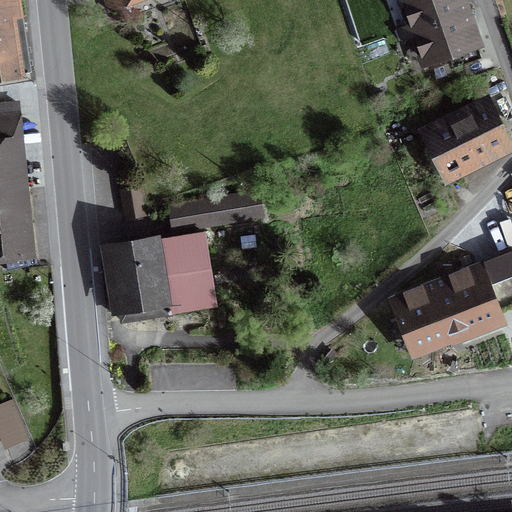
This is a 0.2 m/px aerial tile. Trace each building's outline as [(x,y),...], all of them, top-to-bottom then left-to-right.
[(0,0),(0,71),(18,69),(9,13),(17,11),(15,0),(0,0)] [(404,0),(413,24),(462,7),(459,0),(404,0)] [(462,7),(413,24),(425,58),(474,41),(462,7)] [(489,100),(422,132),(443,177),(510,145),(489,100)] [(0,254),(19,253),(11,126),(0,126),(0,254)] [(353,196),(367,230),(399,216),(371,150),(307,178),(320,210),(353,196)] [(137,187),(122,190),(126,216),(141,214),(137,187)] [(257,192),(169,208),(173,227),(260,211),(257,192)] [(201,234),(113,251),(125,309),(213,291),(201,234)] [(511,271),(511,249),(483,261),(491,280),(511,271)] [(395,298),(413,344),(495,311),(477,265),(395,298)] [(9,401),(0,405),(0,436),(4,445),(24,437),(9,401)]
